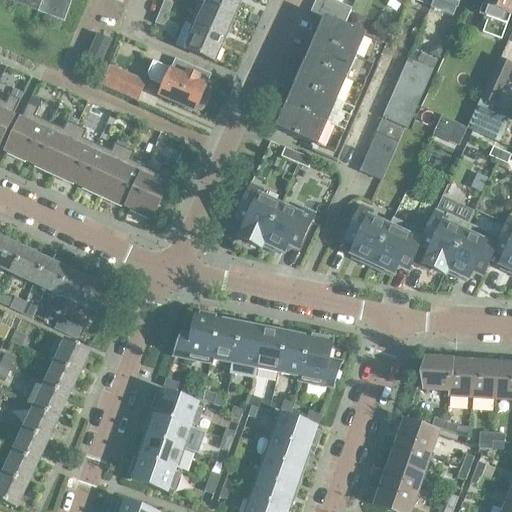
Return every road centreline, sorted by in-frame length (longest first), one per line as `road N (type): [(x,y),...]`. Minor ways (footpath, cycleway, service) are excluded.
road 1 (residential): [(170,272),(287,0)]
road 2 (residential): [(170,272),(79,511)]
road 3 (residential): [(170,272),(393,320)]
road 4 (residential): [(393,320),(330,511)]
road 5 (residential): [(0,201),(170,272)]
